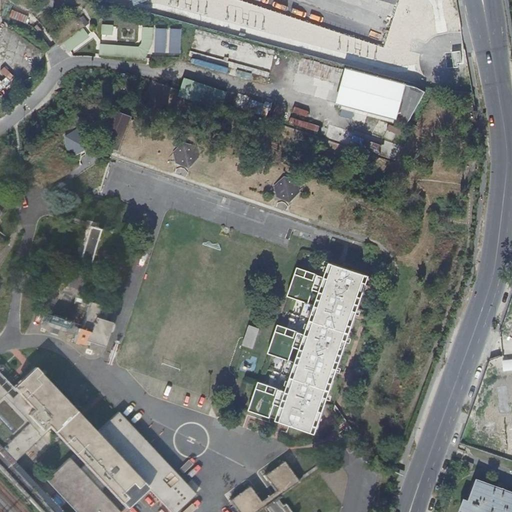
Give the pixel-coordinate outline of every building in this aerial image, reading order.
[(288,0),(262,0),(260,7),(292,18),(298,3),(288,0)] [(11,11),(10,16),(24,21),(26,15),(11,11)] [(82,17),(89,25),(93,21),(86,13),(82,17)] [(116,23),(105,23),(104,33),(116,33),(116,23)] [(142,45),(104,42),(103,54),(149,57),(156,42),(157,26),(146,25),(145,41),(142,45)] [(93,35),(87,26),(66,41),(73,50),(93,35)] [(461,51),(445,53),(447,69),(459,67),(459,64),(463,64),(461,51)] [(0,72),(0,95),(19,79),(7,66),(0,72)] [(417,89),(347,69),(337,105),(407,123),(424,93),(417,89)] [(186,76),(181,90),(180,93),(222,107),(228,90),(186,76)] [(111,137),(126,141),(128,132),(139,135),(141,125),(131,123),(133,116),(118,112),(111,137)] [(318,120),(312,135),(311,138),(354,152),(360,135),(318,120)] [(68,153),(91,152),(90,130),(68,131),(68,153)] [(185,139),(175,160),(194,169),(204,149),(185,139)] [(295,204),(306,188),(287,175),(276,191),(295,204)] [(86,270),(100,232),(90,229),(77,267),(86,270)] [(258,237),(253,251),(283,262),(288,247),(258,237)] [(297,328),(279,323),(269,352),(287,358),(277,386),(259,380),(249,409),(271,417),(276,402),(295,409),(290,423),(312,430),(314,422),(320,424),(327,403),(319,401),(324,388),(327,389),(333,374),(329,372),(332,363),(336,364),(339,365),(346,347),(339,344),(344,330),(347,331),(352,316),(348,315),(352,306),(355,308),(358,309),(365,288),(362,287),(367,273),(320,257),(315,271),(298,265),(288,294),(306,301),(297,328)] [(75,339),(110,349),(117,323),(98,317),(101,305),(90,302),(88,309),(59,301),(56,312),(45,309),(41,323),(77,334),(75,339)] [(250,325),(244,346),(256,349),(262,328),(250,325)] [(0,470),(39,511),(62,511),(13,459),(49,425),(84,462),(79,467),(68,455),(44,477),(76,511),(118,511),(120,511),(99,488),(103,484),(124,506),(144,488),(123,466),(126,464),(169,511),(173,511),(195,493),(117,409),(99,427),(109,438),(102,445),(46,388),(52,383),(33,364),(12,383),(0,370),(0,470)] [(399,459),(399,458),(395,451),(387,456),(391,464),(399,459)] [(188,460),(178,469),(189,481),(199,472),(188,460)] [(277,496),(305,475),(300,468),(292,473),(283,461),(263,475),(273,490),(266,495),(259,501),(249,485),(228,500),(236,511),(254,511),(262,506),(263,507),(271,501),(277,497),(277,496)] [(511,511),(511,493),(477,481),(469,503),(465,502),(460,511),(511,511)]
